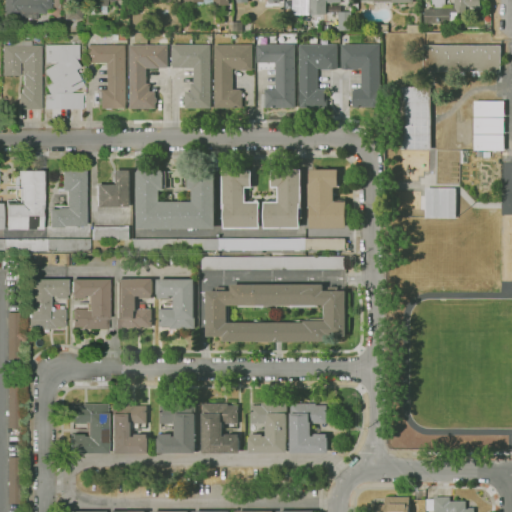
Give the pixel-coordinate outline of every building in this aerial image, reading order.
[(38,19),(20,19),(20,17),(3,17),(3,0),(51,0),(51,8),(46,8),(46,13),(37,13),(38,19)] [(81,0),(81,19),(64,19),(64,0),(81,0)] [(326,15),(309,14),(309,0),(341,0),(341,3),(327,3),(326,15)] [(431,5),(431,0),(480,0),(480,7),(466,7),(466,22),(450,22),(450,24),(425,24),(425,8),(433,8),(431,5)] [(232,22),(242,22),(243,32),(232,32),(232,22)] [(19,109),(19,93),(22,93),(22,92),(21,92),(21,89),(22,89),(22,86),(23,86),(23,85),(23,80),(23,79),(23,75),(22,75),(22,63),(19,63),(19,75),(2,76),(2,45),(12,45),(12,41),(31,41),(31,46),(40,45),(41,109),(19,109)] [(296,107),(265,108),(265,106),(262,106),(261,94),(265,94),(265,89),(276,89),(275,63),(257,63),(257,45),(295,44),(296,107)] [(332,107),(299,107),(299,45),(338,44),(338,70),(321,70),(321,68),(318,68),(318,89),(327,89),(327,100),(331,100),(332,107)] [(380,107),(353,107),(353,90),(355,90),(355,89),(361,89),(361,68),(359,68),(359,69),(342,69),(341,44),(380,44),(380,107)] [(70,93),(82,93),(82,109),(46,109),(46,107),(45,107),(45,95),(49,95),(45,87),(51,83),(44,72),(45,70),(57,62),(44,62),(44,45),(78,45),(78,59),(74,59),(79,67),(75,69),(84,84),(70,93)] [(125,109),(100,109),(100,89),(105,89),(105,63),(87,63),(87,45),(125,45),(125,109)] [(156,108),(130,108),(129,45),(168,45),(168,66),(167,66),(167,68),(146,68),(146,84),(150,84),(150,92),(155,92),(155,97),(156,98),(156,108)] [(185,97),(185,91),(190,91),(190,83),(194,83),(194,68),(172,68),(172,66),(171,45),(210,45),(211,108),(185,108),(185,103),(183,102),(183,98),(185,97)] [(243,108),(215,108),(214,45),(253,45),(253,70),(236,70),(236,69),(233,69),(233,89),(241,89),(241,91),(242,91),(242,98),(243,98),(243,108)] [(501,72),(423,71),(424,45),(501,45),(501,72)] [(430,150),(401,150),(402,87),(431,87),(430,150)] [(504,117),(474,117),(474,101),(504,101),(504,117)] [(504,134),(474,134),(474,118),(504,118),(504,134)] [(504,151),(474,150),(474,135),(504,135),(504,151)] [(261,228),(225,229),(225,218),(222,218),(222,190),(223,190),(223,170),(252,169),(252,188),(246,188),(246,202),(261,202),(261,228)] [(265,228),(265,202),(278,202),(278,187),(272,188),(272,170),(301,169),(301,190),(302,190),(302,219),(300,219),(300,228),(265,228)] [(347,228),(311,228),(311,218),(308,218),(308,208),(309,208),(309,184),(310,184),(310,169),(339,169),(340,188),(337,188),(337,187),(335,187),(335,202),(347,202),(347,228)] [(131,207),(96,207),(96,184),(113,184),(113,170),(130,170),(131,207)] [(215,228),(137,229),(137,171),(138,171),(138,170),(162,170),(162,172),(166,172),(166,188),(164,188),(164,190),(160,190),(160,202),(192,202),(192,190),(188,190),(188,188),(186,188),(186,172),(189,172),(189,170),(215,170),(215,228)] [(41,229),(6,230),(6,203),(20,203),(19,189),(17,189),(17,186),(14,186),(14,176),(16,176),(16,171),(43,171),(43,219),(41,219),(41,229)] [(62,228),(48,228),(48,209),(57,209),(57,208),(66,208),(66,190),(61,190),(61,171),(84,171),(84,226),(62,226),(62,228)] [(456,218),(426,218),(426,188),(456,188),(456,218)] [(129,239),(93,240),(92,227),(129,226),(129,239)] [(345,250),(133,251),(133,239),(345,238),(345,250)] [(89,250),(0,250),(0,239),(89,239),(89,250)] [(345,269),(287,269),(287,268),(282,268),(282,270),(202,270),(202,257),(345,257),(345,269)] [(54,329),(29,329),(29,279),(67,279),(67,295),(66,295),(66,299),(52,299),(52,296),(49,296),(49,305),(50,305),(50,309),(65,309),(65,327),(54,327),(54,329)] [(108,329),(83,329),(83,327),(72,327),(72,309),(74,309),(74,304),(88,304),(88,297),(84,297),(84,298),(72,298),(72,295),(71,295),(71,280),(107,279),(108,329)] [(141,329),(116,329),(116,279),(153,279),(153,295),(152,295),(152,298),(141,298),(141,296),(136,296),(136,304),(150,304),(150,309),(152,309),(152,327),(141,327),(141,329)] [(195,329),(171,329),(171,327),(159,327),(159,309),(173,309),(173,305),(175,305),(175,296),(170,296),(170,298),(159,298),(158,295),(158,279),(195,279),(195,329)] [(330,341),(224,341),(224,337),(207,337),(207,291),(215,291),(215,287),(225,287),(225,291),(232,291),(232,285),(324,285),(324,286),(334,286),(334,291),(346,291),(346,336),(330,336),(330,341)] [(19,360),(7,360),(7,313),(19,313),(19,360)] [(19,428),(8,428),(7,381),(19,381),(19,428)] [(149,453),(111,453),(111,446),(107,446),(107,453),(70,454),(70,438),(71,438),(71,434),(82,434),(82,437),(87,437),(87,424),(72,424),(72,406),(82,406),(82,404),(136,403),(136,406),(146,406),(146,423),(132,423),(132,437),(135,436),(135,434),(148,434),(148,438),(149,438),(149,453)] [(240,453),(203,453),(202,404),(230,403),(230,406),(238,406),(238,424),(223,424),(223,436),(226,436),(226,434),(239,434),(239,438),(240,438),(240,453)] [(328,453),(290,453),(290,403),(316,404),(316,405),(327,405),(327,424),(311,424),(311,436),(314,436),(314,434),(327,434),(327,437),(328,437),(328,453)] [(249,453),(249,438),(251,438),(251,434),(263,434),(263,437),(266,437),(266,428),(265,428),(265,423),(251,423),(251,405),(261,405),(261,404),(286,404),(287,453),(249,453)] [(196,453),(158,454),(158,438),(159,438),(159,434),(173,434),(173,437),(175,437),(175,424),(160,424),(160,406),(195,405),(196,453)] [(18,503),(8,503),(7,457),(18,457),(18,503)] [(369,511),(369,504),(385,504),(385,497),(409,497),(409,511),(369,511)] [(434,511),(426,511),(426,499),(433,499),(433,497),(450,497),(450,501),(466,501),(466,508),(474,508),(474,511),(434,511)]
